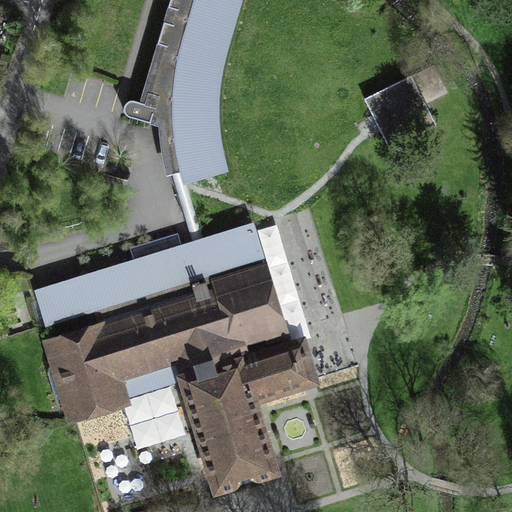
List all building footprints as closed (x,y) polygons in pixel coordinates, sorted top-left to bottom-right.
[(167,153),(171,173),(181,171),(184,182),(218,172),(209,131),(209,89),(217,49),(231,0),(170,0),(158,43),(163,45),(146,104),(131,100),(126,103),(124,106),(124,112),(130,117),(150,123),(152,117),(163,120),(167,153)] [(345,9),(310,47),(350,84),(385,46),(345,9)] [(364,99),(388,148),(435,124),(411,75),(364,99)] [(33,147),(30,156),(126,185),(129,176),(33,147)] [(184,254),(84,285),(98,329),(53,344),(60,367),(47,370),(55,396),(67,392),(74,415),(122,400),(121,397),(184,378),(218,488),(274,470),(251,399),(313,380),(301,342),(290,345),(254,225),(208,239),(212,253),(186,260),(184,254)] [(67,290),(39,299),(47,325),(75,316),(67,290)]
